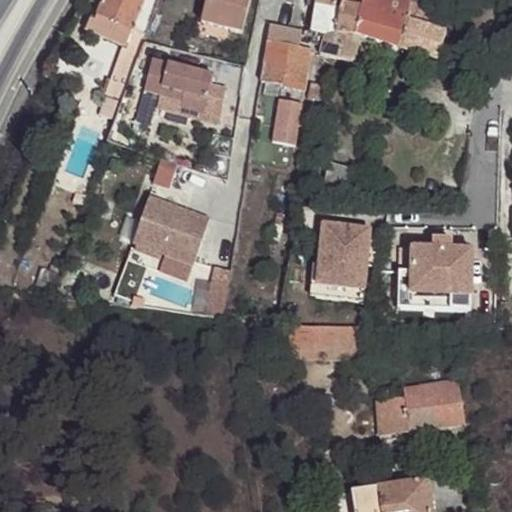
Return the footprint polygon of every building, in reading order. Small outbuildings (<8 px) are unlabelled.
[(105,0),(99,17),(96,26),(127,38),(130,40),(134,30),(144,0),(105,0)] [(131,77),(157,0),(144,0),(134,30),(130,40),(127,38),(115,73),(131,77)] [(207,0),(202,25),(243,35),(251,0),(207,0)] [(358,11),(359,0),(318,0),(318,4),(358,11)] [(365,0),(363,12),(411,25),(417,4),(399,0),(365,0)] [(363,12),(358,11),(318,4),(314,30),(327,33),(337,34),(358,38),(363,12)] [(411,25),(363,12),(358,38),(362,40),(376,44),(441,63),(448,35),(432,30),(435,15),(434,11),(430,7),(417,4),(411,25)] [(271,27),(269,43),(302,49),(305,32),(271,27)] [(337,34),(327,33),(325,45),(324,54),(334,58),(337,34)] [(358,38),(337,34),(334,58),(350,66),(357,61),(362,40),(358,38)] [(292,47),(269,43),(266,63),(279,66),(289,67),(296,69),(309,70),(312,51),(302,49),(292,47)] [(212,78),(151,63),(143,95),(160,99),(162,91),(183,97),(181,105),(180,110),(203,116),(212,78)] [(279,66),(266,63),(264,74),(261,91),(285,95),(286,87),(289,67),(279,66)] [(306,90),(309,70),(296,69),(289,67),(286,87),(290,88),(306,90)] [(315,100),(330,101),(334,82),(319,79),(315,100)] [(286,87),(285,95),(289,95),(305,98),(306,90),(290,88),(286,87)] [(162,91),(160,99),(181,105),(183,97),(162,91)] [(296,160),(302,119),(281,116),(275,157),(296,160)] [(329,205),(352,210),(360,179),(336,173),(329,205)] [(178,208),(150,198),(134,245),(137,246),(164,255),(194,266),(211,219),(178,208)] [(325,229),(320,289),(367,293),(372,234),(325,229)] [(437,236),(436,246),(453,248),(454,237),(437,236)] [(412,267),(410,289),(470,295),(475,249),(453,248),(436,246),(414,244),(412,267)] [(164,255),(137,246),(134,253),(161,263),(164,255)] [(410,289),(412,267),(399,266),(396,303),(469,310),(470,295),(410,289)] [(320,289),(318,302),(366,306),(367,293),(320,289)] [(283,329),(292,363),(314,362),(370,360),(371,329),(283,329)] [(463,403),(459,379),(403,387),(405,398),(375,403),(377,437),(407,434),(407,437),(466,426),(463,403)] [(433,511),(430,484),(353,496),(355,511),(433,511)]
